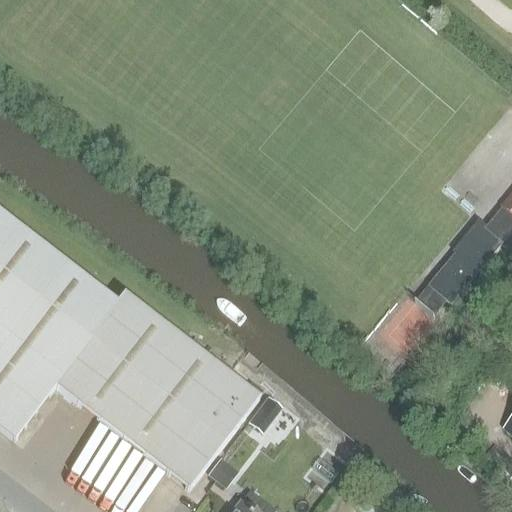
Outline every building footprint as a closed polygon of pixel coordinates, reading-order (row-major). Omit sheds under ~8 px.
[(511,199),(503,210),(511,218),(511,199)] [(123,298),(116,307),(0,217),(0,433),(14,444),(55,391),(188,494),(259,402),(123,298)] [(451,308),(502,247),(479,228),(428,289),(447,305),(451,308)] [(428,289),(416,304),(435,319),(447,305),(428,289)] [(269,428),(256,419),(249,427),(262,437),(269,428)] [(511,420),(503,432),(511,439),(511,420)] [(220,461),(207,478),(225,492),(238,475),(220,461)] [(272,511),(249,493),(234,511),(272,511)]
